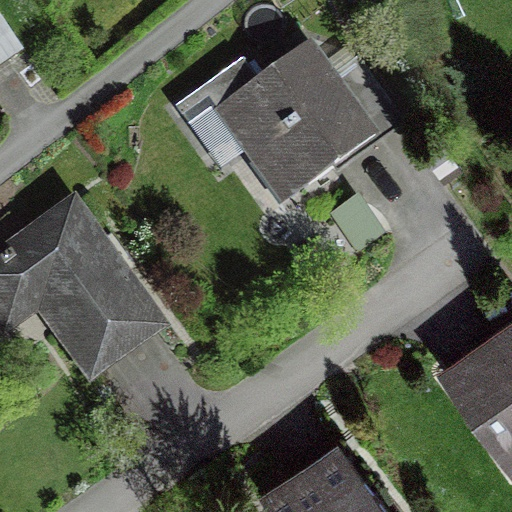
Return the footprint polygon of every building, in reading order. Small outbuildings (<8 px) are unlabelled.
[(0,26),(0,79),(24,65),(0,26)] [(233,144),(284,215),(380,146),(315,57),(220,125),(210,110),(179,133),(203,166),(233,144)] [(82,202),(0,254),(0,342),(4,348),(43,323),(88,392),(171,338),(82,202)] [(511,329),(442,378),(511,477),(511,329)] [(387,511),(348,453),(269,505),(273,511),(387,511)]
